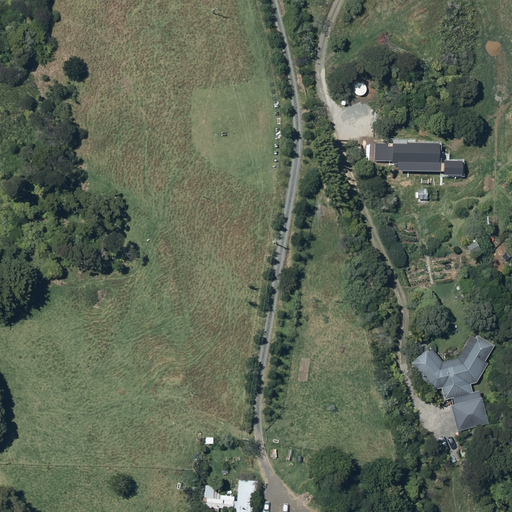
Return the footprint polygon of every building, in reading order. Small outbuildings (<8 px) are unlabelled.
[(407,164),(408,172),(430,170),(428,136),(390,138),(390,141),(375,141),(376,160),(391,159),(391,165),(407,164)] [(418,199),(427,200),(427,190),(418,189),(418,199)] [(475,242),(467,246),(472,255),(480,250),(475,242)] [(470,336),(459,357),(442,362),(432,349),(428,352),(427,350),(411,363),(433,390),(441,388),(444,401),(469,394),(468,394),(472,393),(470,384),(476,383),(488,364),(485,362),(494,346),(477,336),(475,339),(470,336)] [(206,483),(206,485),(212,484),(212,482),(228,481),(227,468),(214,469),(214,473),(199,475),(200,483),(206,483)] [(235,511),(254,511),(256,481),(238,480),(235,511)]
